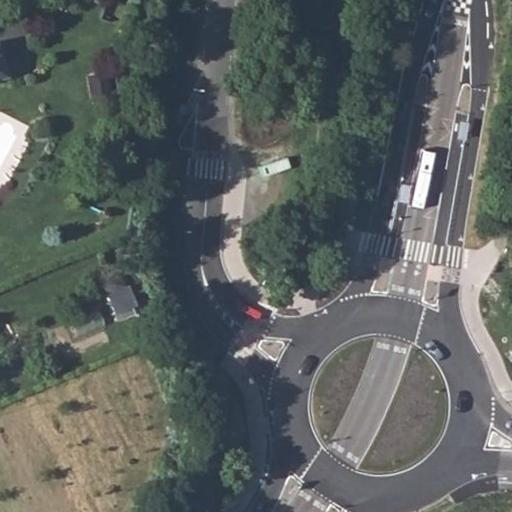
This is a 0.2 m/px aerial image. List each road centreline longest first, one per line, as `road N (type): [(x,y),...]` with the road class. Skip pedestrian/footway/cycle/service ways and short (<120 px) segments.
road 1 (unclassified): [(221,0),(198,254),(243,324)]
road 2 (secondary): [(437,335),(437,77)]
road 3 (secondary): [(437,77),(353,317)]
